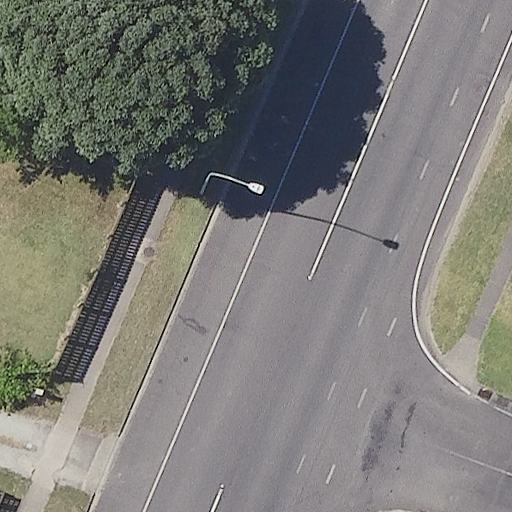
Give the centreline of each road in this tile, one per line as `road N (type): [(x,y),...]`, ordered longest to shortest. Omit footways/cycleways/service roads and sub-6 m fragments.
road 1 (secondary): [(430,0),(266,389)]
road 2 (residential): [(511,482),(266,389)]
road 3 (secondary): [(266,389),(215,511)]
